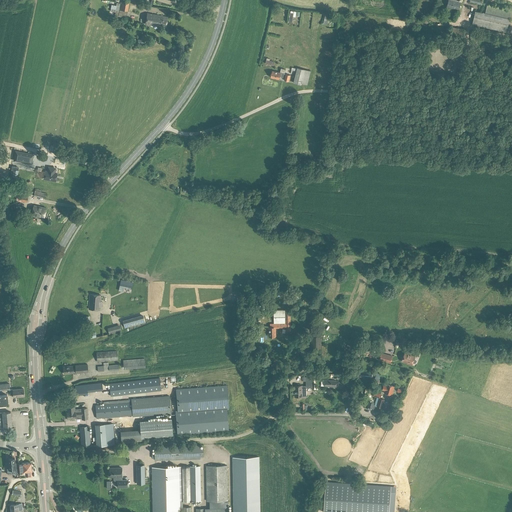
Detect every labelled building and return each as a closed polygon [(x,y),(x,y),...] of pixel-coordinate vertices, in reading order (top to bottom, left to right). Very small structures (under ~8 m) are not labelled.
[(122,0),(121,10),(127,11),(129,0),(122,0)] [(448,0),(447,7),(458,10),(460,2),(456,1),(456,0),(448,0)] [(298,12),(294,11),(290,11),(289,21),(292,22),(293,15),(297,16),(298,12)] [(509,19),(475,11),(472,24),(506,32),(509,19)] [(165,28),(167,17),(148,13),(146,24),(165,28)] [(281,68),(280,73),(272,71),(271,77),(279,79),(280,77),(283,78),(284,74),(285,74),(286,69),(281,68)] [(297,68),(294,83),(302,85),(302,83),(305,70),(297,68)] [(310,71),(305,70),(302,83),(307,84),(310,71)] [(32,165),(34,154),(15,151),(13,161),(32,165)] [(45,171),(44,179),(55,181),(57,173),(54,173),(55,169),(48,167),(48,170),(48,171),(48,172),(45,171)] [(23,189),(12,187),(11,192),(28,196),(29,190),(23,189)] [(35,189),(34,196),(42,198),(43,197),(43,193),(41,192),(42,190),(35,189)] [(0,196),(1,206),(9,205),(8,196),(0,196)] [(46,208),(34,205),(32,215),(43,217),(46,208)] [(133,283),(121,280),(119,290),(123,291),(124,287),(131,289),(133,283)] [(100,309),(101,296),(90,295),(89,309),(100,309)] [(254,308),(253,313),(256,313),(256,312),(257,312),(257,309),(259,309),(264,310),(265,305),(260,305),(254,304),(254,308)] [(285,310),(286,323),(286,324),(270,324),(270,327),(269,327),(269,337),(276,337),(276,328),(286,328),(286,331),(290,331),(290,310),(285,310)] [(286,323),(285,310),(274,310),(274,323),(286,323)] [(143,315),(123,321),(125,328),(145,322),(143,315)] [(321,336),(311,336),(311,350),(322,350),(321,336)] [(400,341),(398,346),(404,348),(406,343),(407,339),(402,337),(400,341)] [(97,362),(101,362),(118,361),(117,351),(96,352),(97,362)] [(391,364),(391,363),(393,356),(381,353),(379,360),(391,364)] [(405,353),(402,361),(411,365),(412,363),(413,363),(414,363),(415,363),(416,362),(416,361),(416,360),(416,359),(415,359),(414,358),(415,356),(405,353)] [(145,358),(123,360),(124,369),(145,368),(145,358)] [(76,370),(72,370),(72,367),(63,367),(63,374),(73,373),(72,372),(76,372),(76,374),(88,373),(87,364),(75,365),(76,370)] [(360,371),(359,378),(367,380),(368,377),(372,377),(372,373),(360,371)] [(312,377),(302,377),(302,381),(306,381),(306,388),(312,388),(312,377)] [(111,396),(161,390),(160,378),(109,384),(111,396)] [(295,391),(292,391),(292,394),(295,394),(295,397),(302,397),(302,396),(306,396),(306,387),(306,386),(302,386),(300,386),(300,385),(299,384),(298,384),(297,385),(297,386),(295,386),(295,391)] [(392,395),(394,386),(387,384),(386,386),(384,385),(382,390),(385,390),(384,393),(392,395)] [(227,385),(176,389),(178,411),(185,410),(226,407),(227,409),(229,409),(227,385)] [(13,390),(13,394),(11,394),(11,396),(13,396),(13,397),(24,396),(23,389),(13,390)] [(171,414),(169,396),(132,399),(132,402),(133,415),(133,417),(171,414)] [(374,403),(371,402),(371,401),(370,400),(368,408),(375,410),(375,406),(382,408),(384,400),(377,398),(375,405),(374,405),(374,403)] [(132,402),(95,405),(96,418),(133,415),(132,402)] [(67,412),(67,418),(68,418),(68,421),(76,420),(76,418),(76,416),(82,415),(82,419),(81,419),(82,420),(88,419),(87,408),(81,408),(81,409),(75,409),(75,406),(66,407),(67,412)] [(178,411),(176,411),(177,435),(228,431),(227,409),(226,407),(185,410),(178,411)] [(11,412),(2,412),(2,413),(3,427),(12,426),(11,412)] [(173,435),(171,419),(140,422),(141,430),(142,438),(173,435)] [(113,424),(94,425),(96,446),(115,445),(113,424)] [(89,426),(79,427),(81,447),(91,447),(89,426)] [(122,435),(122,445),(140,444),(140,435),(122,435)] [(203,447),(200,447),(200,445),(154,446),(154,460),(200,459),(200,457),(203,457),(203,447)] [(232,458),(233,511),(260,511),(259,457),(232,458)] [(8,466),(7,466),(7,470),(15,469),(15,470),(15,474),(17,474),(19,474),(19,473),(18,467),(15,467),(15,463),(15,458),(14,458),(7,459),(8,466)] [(18,464),(18,467),(19,473),(23,472),(26,472),(31,472),(32,472),(32,471),(31,462),(22,463),(21,463),(18,464)] [(144,465),(136,465),(137,484),(145,483),(144,465)] [(200,466),(182,466),(183,502),(201,501),(200,466)] [(207,466),(207,501),(228,501),(228,466),(207,466)] [(179,511),(179,467),(152,467),(152,511),(179,511)] [(122,468),(109,468),(109,477),(113,477),(114,480),(115,481),(116,481),(117,488),(127,487),(127,480),(122,480),(122,468)] [(389,511),(391,487),(326,482),(323,511),(389,511)]
